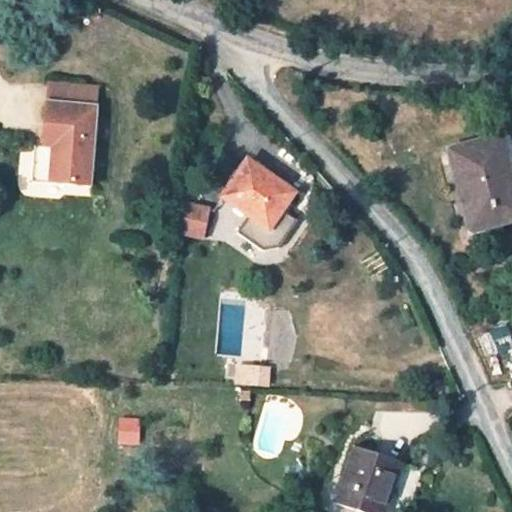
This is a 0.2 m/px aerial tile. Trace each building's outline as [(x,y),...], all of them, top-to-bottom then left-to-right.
[(45,156),(57,158),(53,191),(89,195),(97,117),(50,113),(45,156)] [(474,237),(511,226),(511,180),(504,147),(455,160),(474,237)] [(42,190),(53,191),(57,158),(45,156),(42,190)] [(258,265),(300,211),(252,175),(224,209),(257,235),(243,255),(258,265)] [(183,217),(178,252),(207,256),(212,220),(183,217)] [(0,358),(29,359),(29,331),(0,329),(0,358)] [(139,444),(139,418),(118,418),(118,444),(139,444)] [(343,511),(387,511),(400,473),(360,460),(343,511)]
